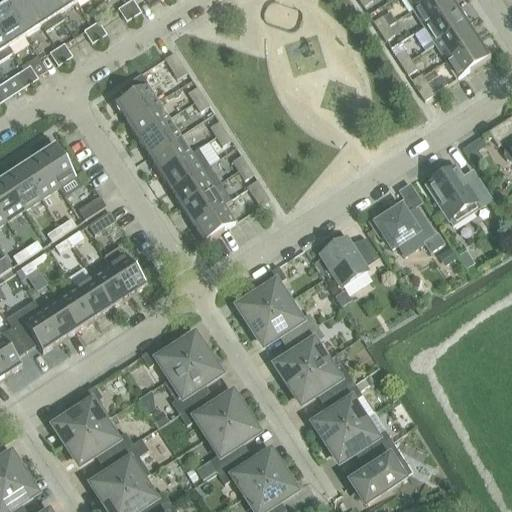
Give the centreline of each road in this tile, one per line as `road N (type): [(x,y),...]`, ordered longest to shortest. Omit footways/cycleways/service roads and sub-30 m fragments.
road 1 (residential): [(196,292),(511,90)]
road 2 (residential): [(196,292),(68,86)]
road 3 (residential): [(320,480),(196,292)]
road 4 (residential): [(16,418),(196,292)]
road 5 (residential): [(68,86),(201,0)]
